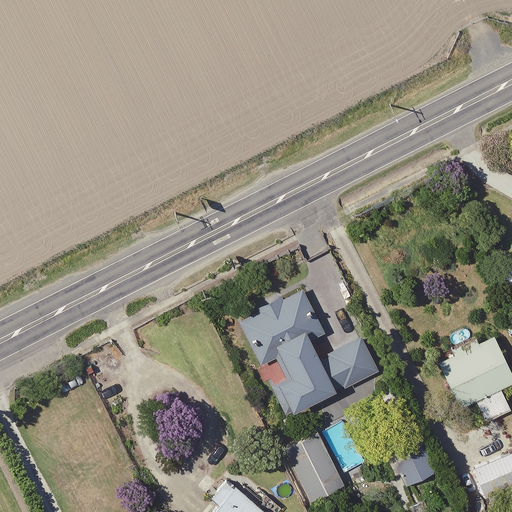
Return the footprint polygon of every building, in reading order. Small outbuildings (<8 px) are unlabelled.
[(322,333),(301,288),(238,318),(259,363),(279,354),(289,375),(270,384),(284,413),(376,369),(360,336),(319,355),(311,338),(322,333)] [(502,370),(510,366),(493,334),(476,343),(473,336),(449,348),(452,353),(437,361),(460,404),(474,397),(486,420),(510,407),(499,384),(507,380),(502,370)] [(453,476),(473,468),(487,501),(511,489),(511,443),(501,417),(439,444),(453,476)] [(364,473),(339,420),(284,447),(309,499),(364,473)] [(435,469),(421,438),(387,453),(401,484),(435,469)] [(86,477),(78,476),(76,477),(74,478),(73,479),(72,481),(71,482),(70,484),(70,486),(70,488),(70,490),(71,492),(72,494),(73,495),(74,497),(76,498),(78,498),(80,499),(82,499),(84,498),(86,498),(87,497),(89,495),(90,494),(91,492),(92,490),(92,488),(92,486),(92,484),(91,482),(90,481),(89,479),(88,478),(86,477)] [(266,511),(226,477),(210,495),(219,503),(211,511),(266,511)]
